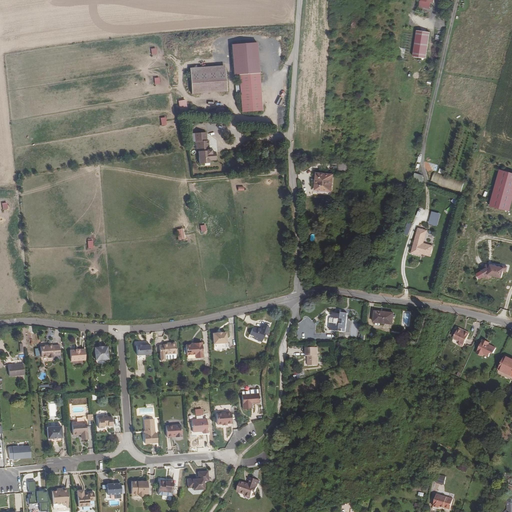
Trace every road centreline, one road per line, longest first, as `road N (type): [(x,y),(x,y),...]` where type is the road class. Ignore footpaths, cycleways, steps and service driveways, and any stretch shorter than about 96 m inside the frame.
road 1 (residential): [(296,296),(333,290),(511,326)]
road 2 (residential): [(119,331),(296,296)]
road 3 (residential): [(239,460),(277,410),(296,296)]
